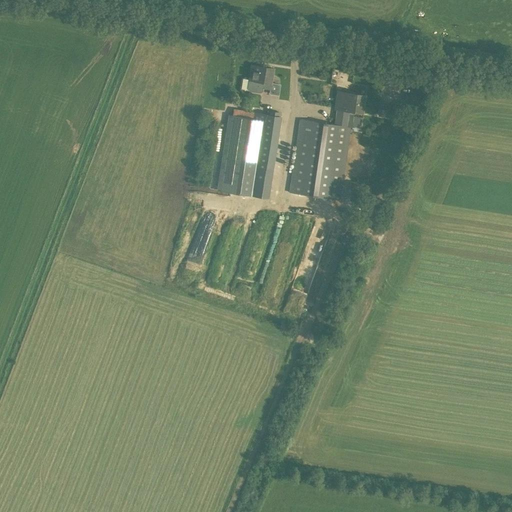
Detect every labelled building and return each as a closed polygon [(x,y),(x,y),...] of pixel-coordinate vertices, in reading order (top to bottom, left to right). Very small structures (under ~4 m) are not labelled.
[(252,65),(249,80),(248,91),(262,93),(264,82),(271,83),(273,69),(252,65)] [(386,80),(385,93),(406,93),(407,81),(386,80)] [(337,108),(334,124),(347,126),(349,110),(362,112),(364,96),(338,92),(336,108),(337,108)] [(394,106),(392,118),(399,119),(401,108),(394,106)] [(272,172),(281,116),(254,112),(246,168),(272,172)] [(347,126),(334,124),(300,119),(289,192),(340,199),(351,127),(347,126)] [(370,192),(370,184),(350,181),(349,188),(370,192)]
